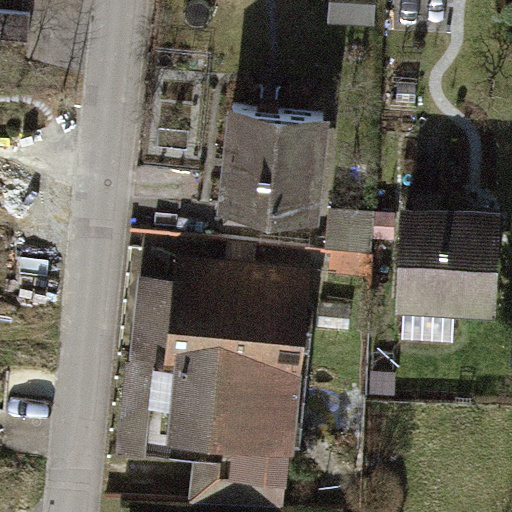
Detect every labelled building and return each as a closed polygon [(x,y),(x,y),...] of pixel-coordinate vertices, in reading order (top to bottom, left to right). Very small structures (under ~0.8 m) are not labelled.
[(33,21),(0,16),(0,48),(29,52),(33,21)] [(320,122),(208,111),(198,216),(310,226),(320,122)] [(380,245),(381,206),(336,206),(336,245),(380,245)] [(494,213),(393,211),(390,312),(492,315),(494,213)] [(311,274),(174,260),(155,445),(291,459),(311,274)]
